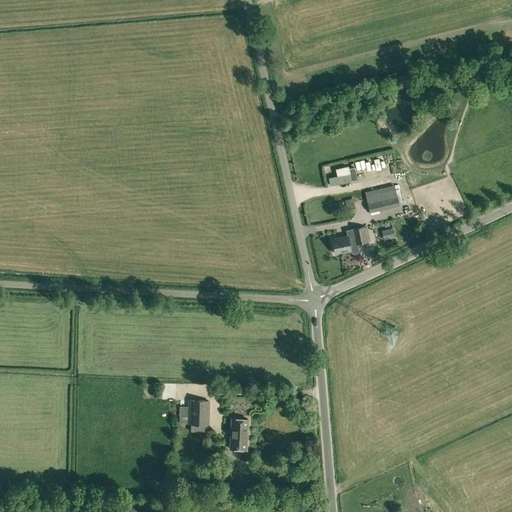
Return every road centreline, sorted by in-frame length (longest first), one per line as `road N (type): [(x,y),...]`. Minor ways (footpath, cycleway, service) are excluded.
road 1 (unclassified): [(313,302),(0,285)]
road 2 (unclassified): [(313,302),(246,0)]
road 3 (unclassified): [(313,302),(511,208)]
road 4 (unclassified): [(333,511),(313,302)]
